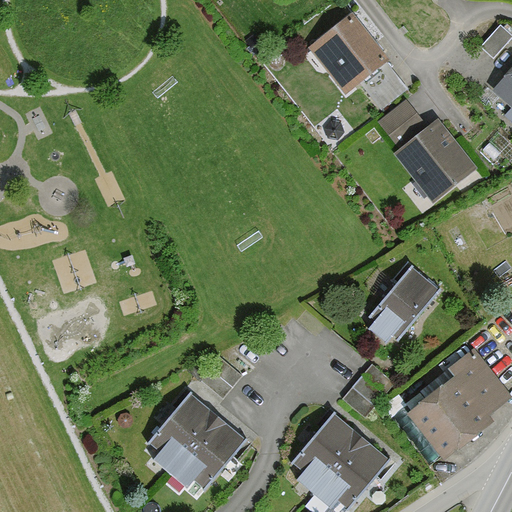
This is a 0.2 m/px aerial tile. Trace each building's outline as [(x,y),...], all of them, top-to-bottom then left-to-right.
[(281,0),(264,0),(272,8),(281,0)] [(483,44),(496,54),(511,32),(511,28),(501,20),(483,44)] [(395,76),(353,27),(312,62),(353,111),(395,76)] [(511,38),(498,53),(510,65),(511,63),(511,38)] [(511,85),(500,98),(511,109),(511,85)] [(476,166),(438,120),(400,152),(437,198),(476,166)] [(445,298),(415,275),(369,336),(398,358),(445,298)] [(218,349),(197,372),(224,395),(244,372),(218,349)] [(511,413),(511,404),(475,359),(406,414),(448,466),(511,413)] [(367,415),(398,381),(375,360),(344,394),(367,415)] [(249,453),(194,403),(152,449),(208,499),(249,453)] [(359,511),(395,462),(335,418),(292,478),(338,511),(359,511)]
